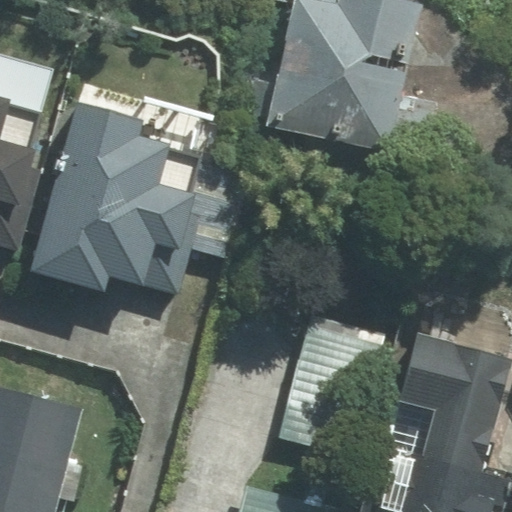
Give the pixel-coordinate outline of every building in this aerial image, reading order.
[(386,0),(287,0),(259,132),(421,167),(434,108),(392,99),(413,6),(386,0)] [(18,152),(0,220),(0,279),(65,296),(97,172),(18,152)] [(387,332),(309,313),(278,438),(356,457),(387,332)] [(370,449),(356,511),(501,511),(509,480),(370,449)] [(305,511),(307,504),(245,489),(239,511),(305,511)]
